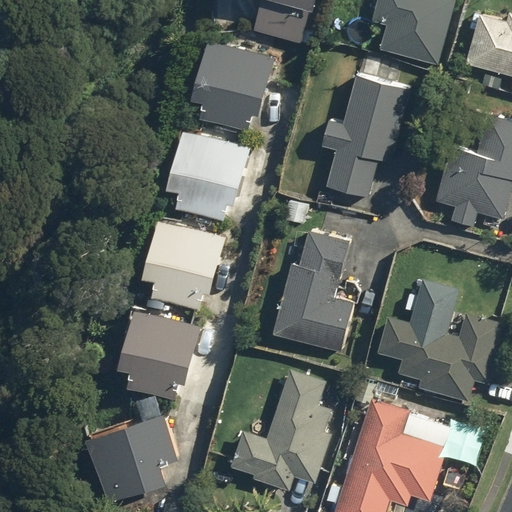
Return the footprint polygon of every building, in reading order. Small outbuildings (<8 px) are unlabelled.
[(273,0),(262,0),(256,29),(303,41),(311,9),(273,0)] [(320,0),(273,0),(311,9),(318,11),(320,0)] [(383,50),(440,65),(456,0),(378,0),(373,23),(389,27),(383,50)] [(511,89),(511,90),(511,89),(511,15),(509,15),(507,24),(479,16),(466,64),(511,76),(511,89)] [(193,101),(204,104),(200,119),(249,131),(253,115),(260,117),(275,58),(208,41),(193,101)] [(329,186),(369,197),(379,159),(391,162),(410,90),(357,77),(344,125),(329,121),(323,146),(338,150),(329,186)] [(453,94),(467,97),(470,84),(455,81),(453,94)] [(451,222),(473,227),(477,213),(503,220),(511,187),(511,121),(488,115),(477,154),(452,148),(438,202),(455,206),(451,222)] [(167,190),(178,193),(175,208),(223,221),(228,204),(234,206),(250,148),(183,130),(167,190)] [(304,225),(308,206),(289,202),(285,220),(304,225)] [(144,279),(155,282),(151,296),(200,309),(204,293),(211,294),(226,236),(159,219),(144,279)] [(273,334),(341,351),(353,303),(336,299),(350,241),(309,231),(300,268),(290,266),(273,334)] [(118,370),(129,373),(126,387),(174,400),(179,384),(185,385),(200,327),(134,310),(118,370)] [(418,388),(468,402),(474,380),(489,384),(500,348),(495,346),(501,323),(467,314),(460,338),(389,318),(379,352),(402,359),(398,373),(420,380),(418,388)] [(254,480),(289,491),(294,477),(316,484),(331,435),(324,432),(331,410),(318,406),(326,382),(290,371),(268,440),(243,431),(231,468),(255,476),(254,480)] [(336,511),(386,511),(390,501),(407,507),(411,496),(431,503),(448,448),(403,433),(410,411),(372,399),(336,511)] [(181,457),(166,412),(88,438),(109,502),(168,482),(162,464),(181,457)] [(328,485),(337,487),(340,477),(331,474),(328,485)]
